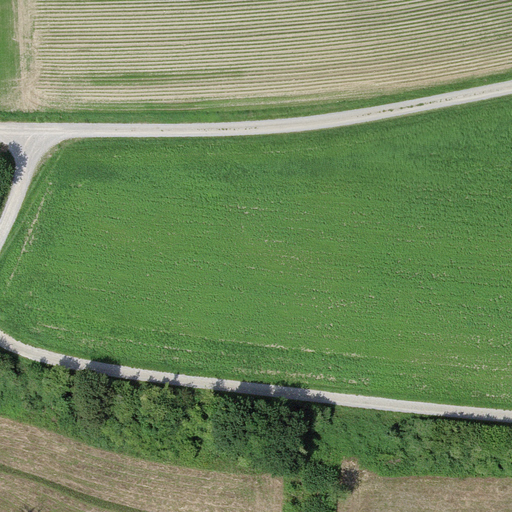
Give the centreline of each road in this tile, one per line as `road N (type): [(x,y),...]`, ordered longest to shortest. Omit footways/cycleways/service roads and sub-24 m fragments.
road 1 (track): [(511,417),(70,363),(0,335)]
road 2 (track): [(511,89),(284,126),(0,129)]
